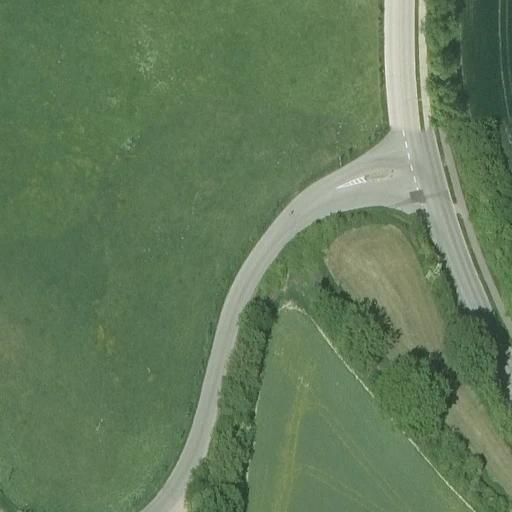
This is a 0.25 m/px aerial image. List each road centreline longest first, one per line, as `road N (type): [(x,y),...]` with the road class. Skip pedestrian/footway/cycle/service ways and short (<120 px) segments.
road 1 (unclassified): [(337,229),(292,258),(249,316),(175,511)]
road 2 (tertiary): [(434,229),(511,417)]
road 3 (tertiary): [(400,0),(422,183)]
